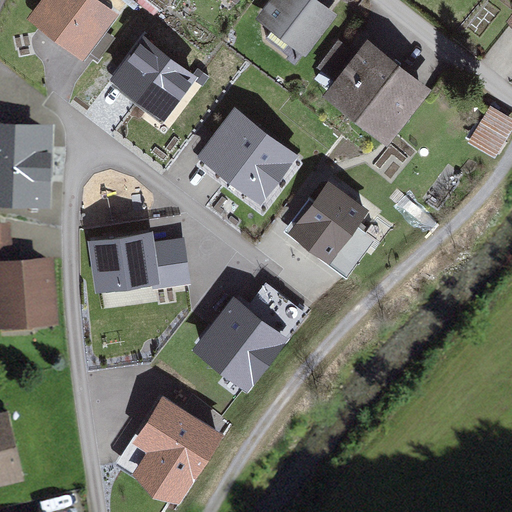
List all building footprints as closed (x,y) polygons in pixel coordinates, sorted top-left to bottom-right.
[(119,8),(108,0),(36,0),(27,13),(84,55),(119,8)] [(267,0),(253,19),(305,57),(338,13),(320,0),(267,0)] [(199,69),(144,28),(110,74),(114,76),(110,81),(159,117),(163,112),(165,115),(193,77),(199,69)] [(331,75),(354,43),(342,34),(319,66),(331,75)] [(369,35),(324,92),(386,141),(431,83),(369,35)] [(193,77),(202,83),(209,74),(201,67),(199,69),(193,77)] [(299,152),(234,103),(195,154),(260,203),(299,152)] [(55,121),(0,119),(0,203),(53,206),(55,121)] [(369,206),(328,174),(286,227),(346,274),(374,240),(355,225),(369,206)] [(11,227),(0,227),(0,316),(1,324),(54,320),(50,259),(13,262),(11,227)] [(153,228),(90,237),(97,288),(151,280),(152,287),(191,282),(185,235),(155,239),(153,228)] [(290,334),(234,291),(192,346),(248,389),(290,334)] [(226,431),(163,391),(118,462),(181,502),(226,431)] [(0,419),(0,485),(15,482),(0,419)]
